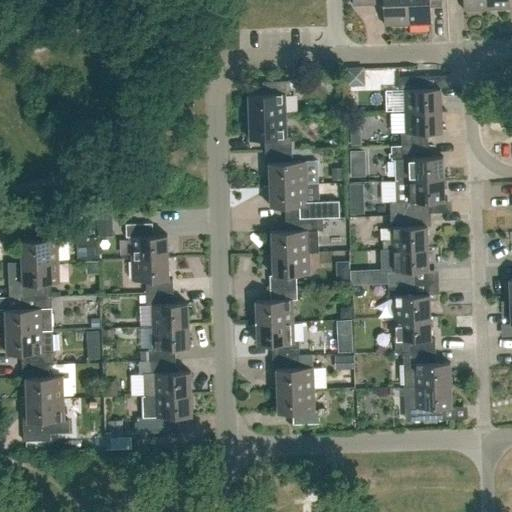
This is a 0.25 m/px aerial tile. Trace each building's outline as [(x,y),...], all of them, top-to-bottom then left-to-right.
[(383,3),(384,25),(408,24),(406,0),(356,0),(357,4),(383,3)] [(406,0),(408,24),(431,23),(430,1),(442,1),(442,0),(406,0)] [(486,0),(463,0),(464,10),(487,9),(486,0)] [(486,0),(487,9),(511,8),(510,0),(486,0)] [(399,90),(404,90),(405,111),(441,110),(440,87),(426,88),(426,76),(399,77),(399,90)] [(263,94),(249,94),(249,116),(286,115),(285,94),(290,94),(289,80),(263,81),(263,94)] [(384,102),(395,102),(394,80),(383,80),(384,102)] [(406,132),(401,133),(401,145),(428,144),(428,132),(442,132),(441,110),(405,111),(406,132)] [(250,139),(265,138),(265,150),(292,149),(291,136),(287,137),(286,115),(249,116),(250,139)] [(359,134),(349,135),(349,144),(359,143),(359,134)] [(361,139),(362,158),(378,157),(377,138),(361,139)] [(443,156),(428,157),(428,144),(401,145),(391,146),(392,160),(395,160),(396,180),(444,178),(443,156)] [(269,163),(270,184),(306,183),(318,183),(317,161),(306,161),(292,161),(292,149),(265,150),(266,163),(269,163)] [(390,194),(388,173),(373,174),(374,195),(390,194)] [(431,213),(430,201),(445,200),(444,178),(396,180),(397,202),(403,202),(403,206),(392,207),(393,214),(393,215),(431,213)] [(271,207),(285,206),(286,218),(323,217),(340,217),(339,203),(307,205),(306,183),(270,184),(271,207)] [(363,183),(348,184),(348,195),(363,195),(363,183)] [(427,226),(431,225),(431,213),(393,215),(393,214),(390,214),(392,249),(428,247),(427,226)] [(286,230),(272,231),(272,253),(309,252),(320,251),(319,230),(323,230),(323,217),(286,218),(286,230)] [(126,237),(131,237),(132,258),(168,257),(167,235),(153,235),(152,223),(126,224),(126,237)] [(21,240),(22,261),(22,262),(59,261),(58,239),(63,239),(62,226),(35,227),(36,239),(21,240)] [(382,271),(388,271),(388,283),(415,282),(414,270),(429,270),(428,247),(392,249),(381,249),(382,271)] [(273,275),(270,275),(270,288),(297,286),(296,274),(310,274),(309,252),(272,253),(273,275)] [(146,280),(146,292),(173,291),(173,278),(169,279),(168,257),(132,258),(133,280),(146,280)] [(20,296),(46,295),(52,295),(51,283),(59,283),(59,261),(22,262),(22,261),(8,262),(9,279),(14,279),(14,285),(19,284),(20,296)] [(388,296),(393,296),(394,317),(430,316),(429,294),(415,294),(415,282),(388,283),(388,296)] [(270,300),(256,300),(257,322),(293,321),(292,300),(297,299),(297,286),(270,288),(270,300)] [(152,304),(152,326),(189,325),(188,302),(174,303),(173,291),(146,292),(147,305),(152,304)] [(20,308),(6,309),(7,331),(53,329),(52,295),(46,295),(20,296),(20,308)] [(430,316),(394,317),(395,340),(395,352),(404,352),(409,352),(409,351),(435,350),(435,338),(431,338),(430,316)] [(258,344),(272,344),(272,356),(299,355),(299,342),(294,342),(293,321),(257,322),(258,344)] [(153,347),(148,348),(149,360),(176,359),(175,347),(190,347),(189,325),(152,326),(153,347)] [(7,353),(22,353),(22,365),(49,364),(55,364),(53,329),(7,331),(7,353)] [(450,362),(436,362),(435,350),(409,351),(409,352),(404,352),(405,386),(451,384),(450,362)] [(299,355),(272,356),(273,368),(277,368),(277,390),(314,389),(313,355),(299,355)] [(145,395),(155,394),(191,393),(190,371),(176,372),(176,359),(149,360),(139,360),(140,374),(144,373),(145,395)] [(23,377),(26,377),(27,399),(63,398),(63,376),(49,376),(49,364),(22,365),(23,377)] [(437,407),(452,406),(451,384),(405,386),(406,420),(438,419),(437,407)] [(277,390),(278,412),(293,412),(293,424),(320,423),(319,410),(315,410),(314,389),(277,390)] [(191,393),(155,394),(145,395),(142,395),(143,416),(137,417),(138,430),(178,428),(178,416),(192,416),(191,393)] [(69,419),(64,419),(63,398),(27,399),(28,421),(28,428),(23,429),(24,441),(51,440),(50,433),(69,432),(69,419)]
